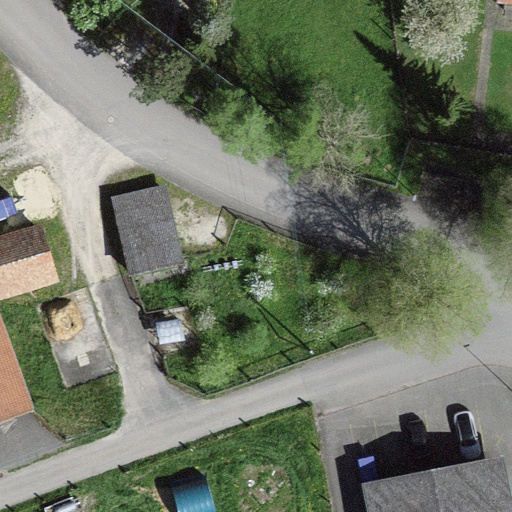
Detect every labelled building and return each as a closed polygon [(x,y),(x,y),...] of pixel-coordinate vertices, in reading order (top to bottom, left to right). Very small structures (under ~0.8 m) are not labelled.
[(511,0),(499,0),(498,12),(511,13),(511,0)] [(166,185),(111,197),(128,279),(182,268),(166,185)] [(0,305),(59,285),(38,224),(0,237),(0,305)] [(0,429),(34,418),(0,319),(0,429)] [(365,511),(511,511),(511,499),(504,458),(383,481),(377,454),(361,457),(366,484),(361,485),(365,511)]
